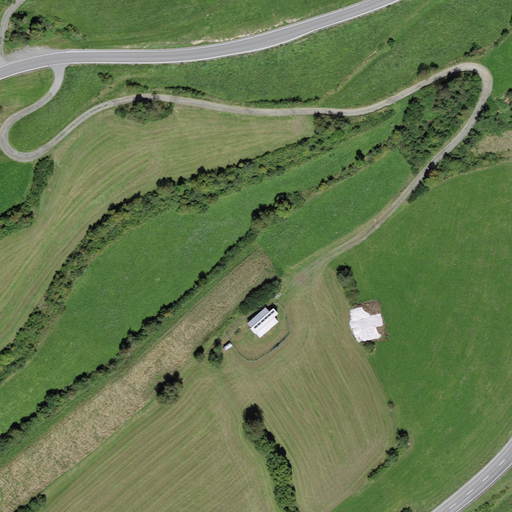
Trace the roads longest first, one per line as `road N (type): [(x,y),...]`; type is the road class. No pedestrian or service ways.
road 1 (track): [(59,57),(46,98),(2,130),(7,148),(22,156),(122,99),(326,109),(360,106),(454,62),(477,69),(478,95),(459,128),(370,228),(329,252)]
road 2 (tertiary): [(382,0),(216,50),(59,57),(0,70)]
